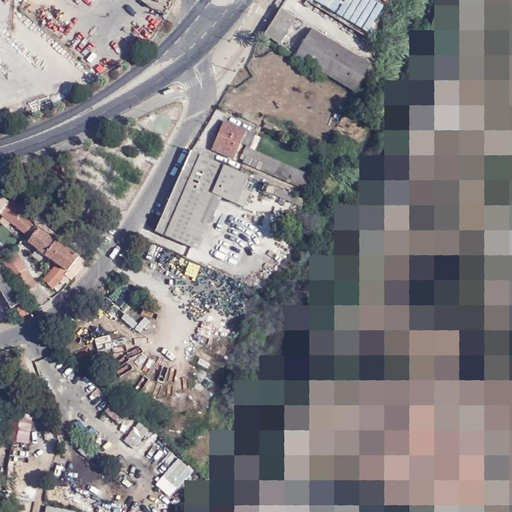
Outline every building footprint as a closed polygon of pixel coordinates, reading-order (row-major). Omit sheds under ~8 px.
[(55,32),(60,27),(64,23),(42,3),(38,7),(33,13),(55,32)] [(295,16),(281,7),(265,35),(280,44),(295,16)] [(355,92),(370,63),(311,27),(296,56),(355,92)] [(132,42),(128,45),(132,51),(137,48),(132,42)] [(245,130),(223,120),(210,150),(233,159),(245,130)] [(247,148),(242,161),(306,189),(312,176),(247,148)] [(247,176),(190,150),(155,232),(195,250),(199,247),(221,198),(235,204),(247,176)] [(272,194),(300,206),(302,200),(274,188),(272,194)] [(241,190),(235,204),(242,207),(248,193),(241,190)] [(0,201),(0,211),(33,237),(30,241),(39,248),(36,252),(34,255),(41,260),(46,254),(59,262),(44,278),(54,287),(66,274),(73,279),(86,260),(58,241),(57,242),(27,219),(29,217),(24,213),(27,210),(24,207),(25,205),(22,203),(24,200),(16,194),(14,197),(13,196),(9,201),(3,197),(0,201)] [(0,220),(29,243),(27,245),(36,252),(39,248),(30,241),(33,237),(0,211),(0,220)] [(227,262),(235,266),(245,243),(237,239),(227,262)] [(0,252),(0,253),(3,259),(4,259),(10,254),(7,248),(0,252)] [(16,251),(4,259),(25,294),(38,287),(16,251)] [(0,266),(0,287),(12,308),(23,302),(2,265),(0,266)] [(18,309),(23,317),(32,313),(27,304),(18,309)]
